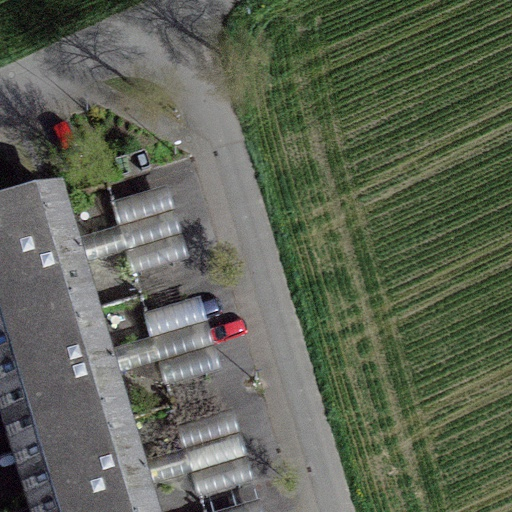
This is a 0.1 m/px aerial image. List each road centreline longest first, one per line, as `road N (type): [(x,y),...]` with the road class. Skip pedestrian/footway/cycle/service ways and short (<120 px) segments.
road 1 (residential): [(328,511),(173,21)]
road 2 (residential): [(173,21),(0,113)]
